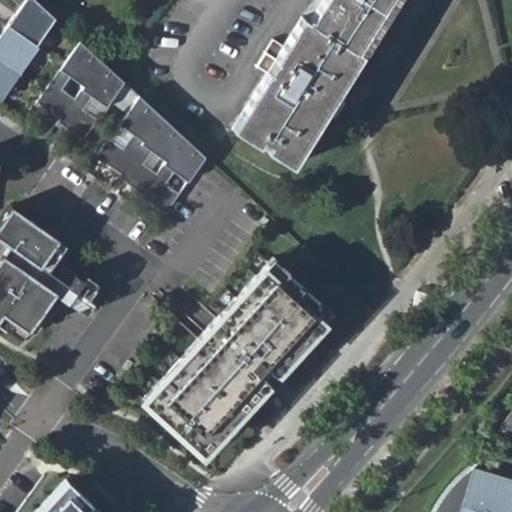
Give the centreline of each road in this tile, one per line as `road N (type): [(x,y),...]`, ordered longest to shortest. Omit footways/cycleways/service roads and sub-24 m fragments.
road 1 (residential): [(37,421),(137,276),(131,258),(50,201),(48,172),(0,138)]
road 2 (secondary): [(504,264),(292,511)]
road 3 (residential): [(190,511),(125,461),(37,421)]
